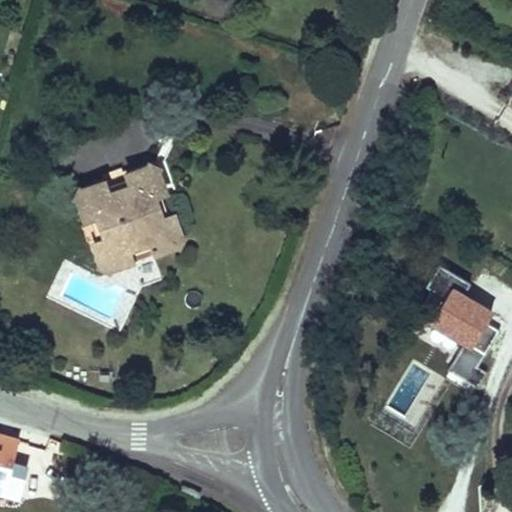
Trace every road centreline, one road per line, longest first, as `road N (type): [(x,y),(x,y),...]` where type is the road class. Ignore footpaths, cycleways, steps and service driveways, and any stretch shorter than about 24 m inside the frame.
road 1 (tertiary): [(411,0),(327,238)]
road 2 (tertiary): [(292,420),(298,351),(327,238)]
road 3 (tertiary): [(327,238),(297,299),(263,408)]
road 4 (unclassified): [(137,436),(0,401)]
road 5 (unclassified): [(137,436),(229,471),(267,473)]
road 6 (unclassified): [(263,408),(137,436)]
